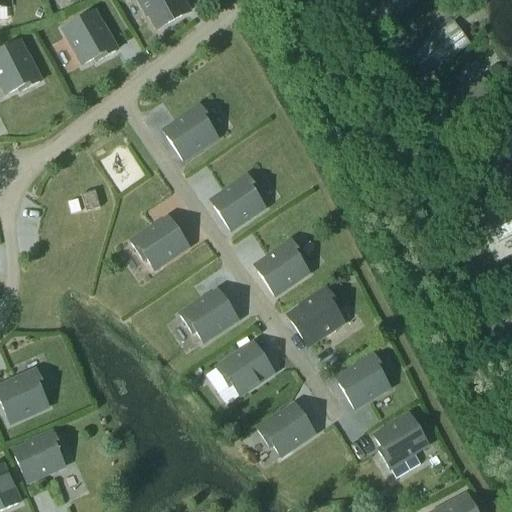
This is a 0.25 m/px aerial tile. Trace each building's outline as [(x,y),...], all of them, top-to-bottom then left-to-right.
[(0,0),(0,10),(10,9),(9,0),(0,0)] [(154,14),(162,28),(189,14),(181,0),(139,0),(149,17),(154,14)] [(425,0),(396,0),(375,15),(386,30),(427,1),(425,0)] [(89,16),(63,30),(83,66),(95,59),(97,63),(116,52),(102,27),(97,30),(89,16)] [(390,35),(398,47),(409,39),(400,27),(390,35)] [(468,51),(451,29),(408,60),(425,83),(468,51)] [(14,46),(0,53),(0,83),(6,96),(19,89),(21,93),(40,83),(27,58),(22,61),(14,46)] [(473,81),(444,117),(463,133),(493,96),(493,90),(485,84),(482,84),(477,81),(473,81)] [(212,126),(200,108),(176,124),(179,129),(166,138),(182,163),(216,140),(208,128),(212,126)] [(471,137),(483,146),(491,135),(479,126),(471,137)] [(511,164),(510,167),(490,151),(480,164),(511,189),(511,164)] [(259,196),(247,178),(223,194),(227,199),(213,208),(230,233),(264,210),(256,198),(259,196)] [(94,192),(80,197),(85,213),(99,209),(94,192)] [(511,210),(487,223),(499,247),(511,240),(511,210)] [(154,228),(130,244),(142,262),(146,260),(154,272),(188,249),(171,224),(158,233),(154,228)] [(267,259),(271,264),(257,273),(274,298),(308,275),(300,263),(303,261),(291,243),(267,259)] [(294,325),(312,351),(347,328),(339,316),(343,314),(330,295),(305,311),(308,316),(294,325)] [(237,322),(220,297),(207,306),(203,301),(180,317),(192,335),(195,333),(203,345),(237,322)] [(273,375),(256,350),(243,359),(240,354),(216,371),(228,388),(231,386),(239,398),(273,375)] [(338,386),(354,411),(389,390),(381,378),(385,376),(373,357),(349,372),(352,377),(338,386)] [(45,393),(36,373),(0,389),(0,404),(9,425),(47,408),(42,395),(45,393)] [(280,459),(314,436),(297,411),(284,420),(280,415),(257,431),(269,449),(272,447),(280,459)] [(424,442),(409,417),(374,438),(381,450),(378,452),(389,471),(414,456),(410,451),(424,442)] [(236,423),(227,429),(231,436),(240,430),(236,423)] [(61,454),(53,434),(26,446),(29,451),(14,458),(26,485),(64,468),(58,455),(61,454)] [(0,466),(0,511),(4,511),(22,505),(4,465),(0,466)] [(31,497),(37,511),(67,511),(61,497),(52,500),(47,490),(31,497)] [(474,511),(467,498),(439,511),(474,511)]
